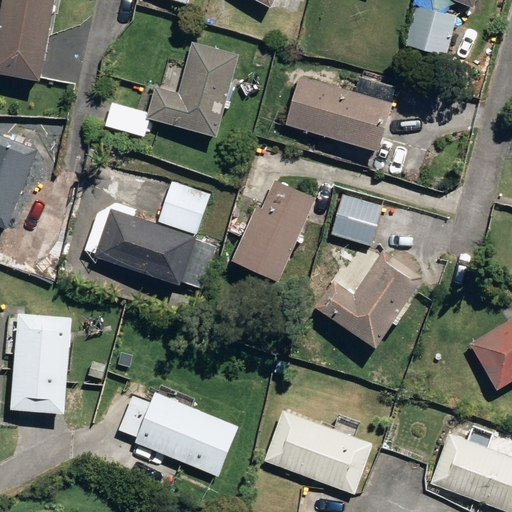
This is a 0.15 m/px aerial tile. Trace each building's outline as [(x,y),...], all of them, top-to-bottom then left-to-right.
[(8,0),(0,62),(0,72),(47,78),(57,0),(8,0)] [(412,44),(452,55),(462,16),(422,5),(412,44)] [(155,118),(220,137),(244,54),(200,42),(186,92),(163,85),(154,112),(121,102),(115,125),(150,135),(155,118)] [(299,121),(387,150),(402,101),(314,73),(299,121)] [(0,224),(17,230),(44,146),(0,131),(0,224)] [(241,263),(286,281),(320,197),(281,181),(270,208),(264,206),(241,263)] [(160,220),(197,232),(210,194),(173,183),(160,220)] [(336,235),(376,247),(389,205),(349,194),(336,235)] [(101,257),(183,285),(200,235),(141,215),(143,208),(121,200),(101,257)] [(189,280),(210,287),(225,245),(204,238),(189,280)] [(322,314),(384,348),(429,267),(390,245),(361,295),(340,282),(322,314)] [(19,411),(71,413),(76,315),(23,313),(19,411)] [(511,322),(478,343),(505,389),(511,384),(511,322)] [(295,352),(323,360),(327,346),(299,337),(295,352)] [(144,441),(226,475),(246,426),(162,392),(158,401),(144,395),(130,429),(146,436),(144,441)] [(274,459),(361,493),(380,445),(293,411),(274,459)] [(440,482),(511,509),(511,454),(458,434),(440,482)]
